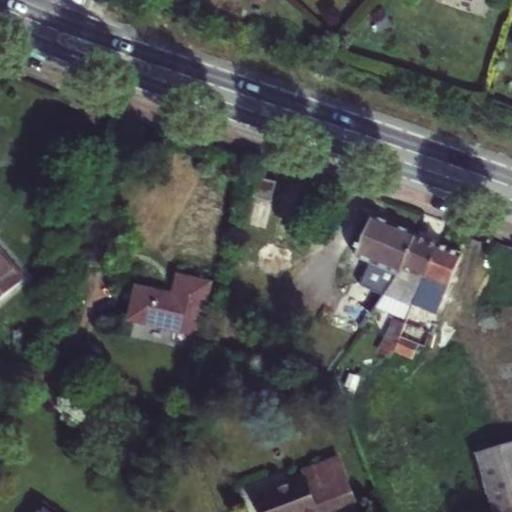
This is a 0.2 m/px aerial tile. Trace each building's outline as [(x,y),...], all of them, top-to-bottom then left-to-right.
[(278,183),(261,178),(256,197),(273,201),(278,183)] [(419,235),(375,215),(356,257),(371,263),(361,286),(387,297),(401,275),(419,235)] [(440,244),(419,235),(401,275),(387,297),(378,310),(407,323),(415,306),(440,244)] [(415,306),(438,317),(463,254),(440,244),(415,306)] [(0,292),(23,269),(0,246),(0,292)] [(138,287),(132,320),(201,333),(210,282),(180,276),(175,294),(138,287)] [(407,323),(402,336),(420,344),(426,347),(438,317),(415,306),(407,323)] [(397,349),(395,350),(414,357),(420,344),(402,336),(397,349)] [(511,511),(511,443),(479,454),(497,511),(511,511)] [(345,505),(358,500),(340,456),(328,461),(345,505)] [(316,474),(309,477),(258,495),(264,511),(313,511),(318,510),(319,511),(327,511),(345,505),(328,461),(314,466),(316,474)] [(314,466),(307,469),(309,477),(316,474),(314,466)]
